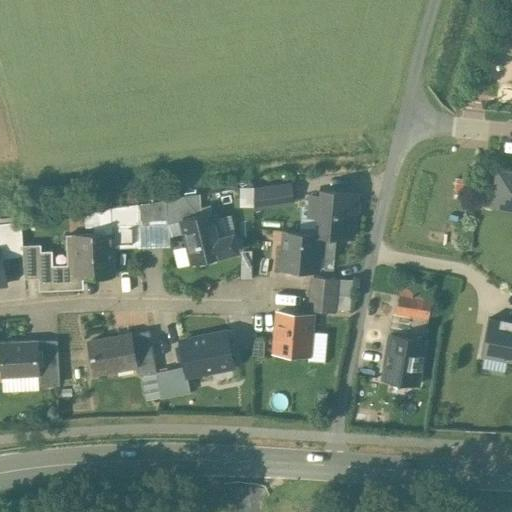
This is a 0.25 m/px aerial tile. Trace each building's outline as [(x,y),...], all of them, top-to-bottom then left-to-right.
[(511,175),(497,173),(491,208),(511,211),(511,175)] [(264,187),(254,189),(254,208),(292,202),(290,186),(264,190),(264,187)] [(197,192),(141,201),(142,223),(169,222),(168,218),(186,217),(203,212),(197,192)] [(321,193),(321,199),(311,198),(309,217),(319,218),(317,237),(320,237),(336,238),(351,240),(356,196),(321,193)] [(96,224),(96,232),(120,231),(120,244),(135,245),(134,223),(139,223),(139,201),(87,210),(87,224),(96,224)] [(203,212),(186,217),(188,227),(185,227),(194,261),(240,248),(236,232),(222,235),(215,209),(203,212)] [(19,221),(3,222),(5,246),(21,245),(19,221)] [(96,232),(77,232),(78,274),(83,274),(114,273),(113,245),(120,244),(120,231),(96,232)] [(42,242),(24,243),(25,277),(41,276),(41,287),(83,285),(83,274),(78,274),(77,232),(69,233),(70,264),(52,265),(51,250),(42,251),(42,242)] [(317,237),(284,234),(284,236),(286,237),(285,250),(283,250),(281,271),(317,275),(318,260),(320,237),(317,237)] [(336,238),(320,237),(318,260),(334,261),(336,238)] [(339,282),(315,280),(313,295),(338,298),(339,282)] [(434,289),(402,284),(398,316),(411,318),(429,321),(434,289)] [(278,312),(274,354),(309,356),(312,314),(278,312)] [(418,387),(429,321),(411,318),(407,339),(391,336),(384,382),(418,387)] [(501,320),(489,318),(482,356),(511,361),(511,320),(501,319),(501,320)] [(132,331),(89,340),(96,372),(139,363),(132,331)] [(187,374),(234,365),(227,331),(180,341),(185,366),(187,374)] [(4,343),(2,343),(4,374),(41,372),(39,341),(15,342),(15,344),(4,344),(4,343)] [(185,366),(155,372),(161,398),(191,392),(187,374),(185,366)]
